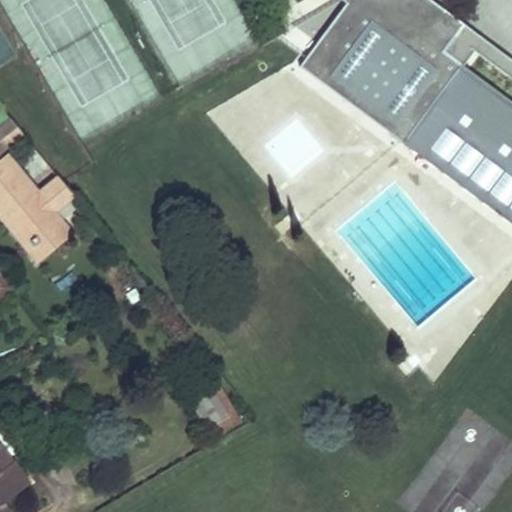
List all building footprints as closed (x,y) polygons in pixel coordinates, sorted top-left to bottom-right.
[(511,58),(428,0),(349,0),(299,72),(511,219),(511,58)] [(0,151),(18,136),(6,122),(0,126),(0,151)] [(295,122),(266,144),(286,171),(316,148),(295,122)] [(3,158),(0,160),(0,208),(3,207),(8,214),(0,221),(0,224),(20,250),(37,236),(47,249),(65,234),(48,214),(68,197),(52,177),(33,194),(3,158)] [(0,208),(0,221),(8,214),(3,207),(0,208)] [(37,236),(20,250),(30,262),(47,249),(37,236)] [(197,385),(215,414),(222,410),(205,380),(197,385)] [(197,385),(178,396),(195,425),(215,414),(197,385)] [(0,511),(2,511),(0,508),(0,497),(20,483),(5,461),(3,462),(0,457),(0,511)]
